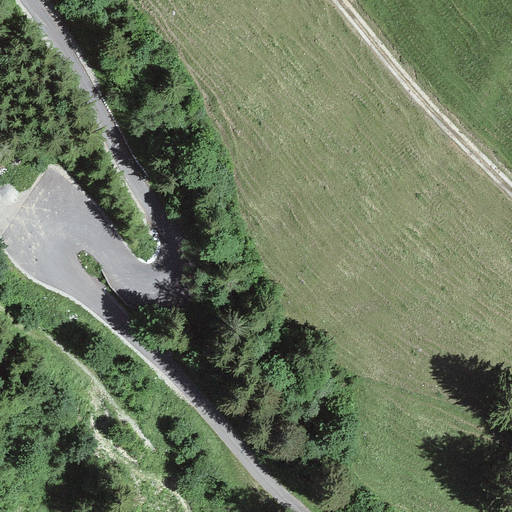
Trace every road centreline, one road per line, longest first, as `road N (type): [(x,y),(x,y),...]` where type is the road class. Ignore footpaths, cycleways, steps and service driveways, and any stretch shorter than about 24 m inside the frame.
road 1 (track): [(301,511),(55,257),(55,236),(70,226),(95,234),(137,277),(162,275),(170,255),(87,86),(29,0)]
road 2 (track): [(334,0),(511,192)]
